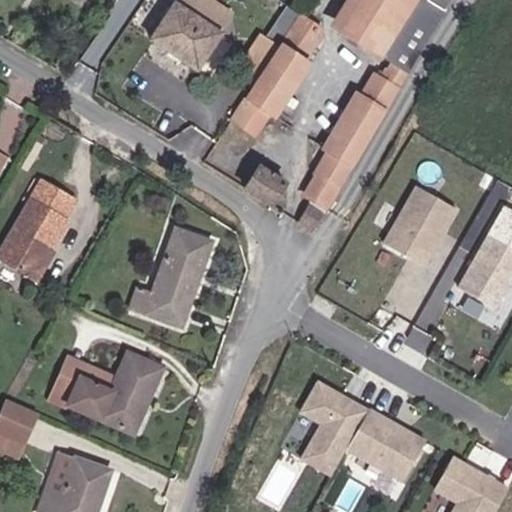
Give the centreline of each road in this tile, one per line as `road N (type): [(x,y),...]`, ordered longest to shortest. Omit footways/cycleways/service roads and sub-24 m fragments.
road 1 (residential): [(0,53),(244,212),(274,250),(261,297)]
road 2 (unknown): [(274,250),(453,0)]
road 3 (residential): [(261,297),(511,432)]
road 4 (residential): [(261,297),(192,511)]
